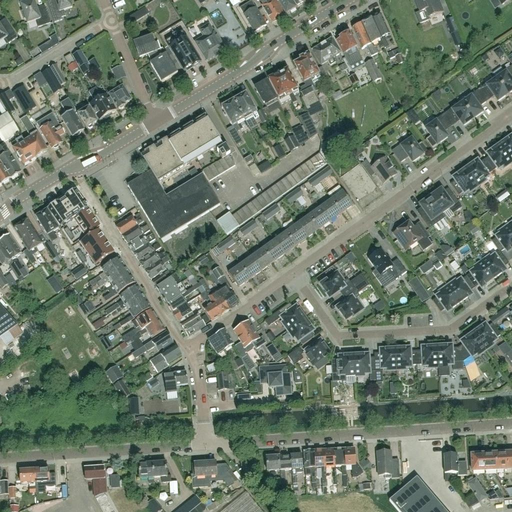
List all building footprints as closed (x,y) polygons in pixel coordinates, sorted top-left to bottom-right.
[(26,0),(20,2),(21,4),(20,5),(22,12),(20,12),(23,20),(25,19),(27,24),(35,21),(37,28),(50,24),(44,8),(37,11),(33,0),(28,2),(26,0)] [(61,18),(65,17),(63,11),(71,8),(70,4),(72,3),(70,0),(54,0),(56,4),(48,7),(54,23),(61,21),(61,18)] [(227,0),(233,9),(241,5),(237,0),(227,0)] [(260,0),(264,5),(261,6),(272,24),(284,16),(274,0),(260,0)] [(276,0),(285,15),(296,8),(290,0),(276,0)] [(290,0),(296,8),(303,4),(301,0),(300,0),(290,0)] [(413,0),(419,12),(414,14),(418,25),(429,20),(428,18),(443,12),(438,0),(436,0),(428,3),(426,0),(413,0)] [(250,1),(239,8),(253,33),(265,26),(250,1)] [(128,17),(132,23),(132,24),(147,15),(144,8),(128,17)] [(379,15),(370,20),(379,40),(383,48),(384,49),(388,47),(384,38),(389,36),(379,15)] [(451,17),(444,20),(450,34),(457,31),(451,17)] [(362,24),(361,24),(372,49),(373,48),(375,47),(373,44),(376,42),(380,50),(383,48),(379,40),(370,20),(369,20),(367,19),(363,21),(362,24)] [(354,28),(352,29),(361,50),(366,47),(370,57),(376,54),(375,52),(373,48),(372,49),(361,24),(360,25),(357,24),(354,26),(354,28)] [(199,31),(203,38),(194,43),(206,63),(225,51),(213,31),(212,32),(208,25),(199,31)] [(0,41),(3,40),(6,45),(17,38),(8,26),(2,30),(0,27),(0,41)] [(168,40),(165,42),(183,72),(191,67),(192,68),(201,63),(182,32),(168,40)] [(45,44),(38,48),(41,55),(49,50),(58,44),(55,34),(49,38),(50,41),(45,44)] [(342,55),(348,67),(361,60),(348,35),(346,35),(344,34),(341,36),(340,39),(339,39),(340,41),(336,43),(343,55),(342,55)] [(152,63),(165,55),(162,50),(160,50),(157,43),(153,44),(151,38),(134,44),(139,58),(149,54),(152,63)] [(331,39),(321,45),(333,64),(334,63),(332,59),(340,54),(331,39)] [(314,50),(311,51),(320,66),(326,62),(329,66),(333,64),(321,45),(319,47),(318,45),(317,45),(313,48),(314,50)] [(80,50),(71,55),(75,62),(74,62),(78,68),(79,70),(88,65),(80,50)] [(403,63),(399,54),(393,57),(397,66),(403,63)] [(177,74),(165,55),(152,63),(149,64),(161,84),(177,74)] [(300,62),(293,66),(303,84),(305,86),(299,89),(301,92),(299,93),(302,98),(300,98),(312,125),(318,122),(315,116),(323,112),(319,105),(310,88),(313,86),(312,84),(322,80),(316,70),(315,70),(307,55),(301,59),(300,62)] [(363,64),(372,83),(380,79),(372,60),(363,64)] [(78,68),(74,62),(67,67),(70,72),(78,68)] [(344,64),(337,67),(340,72),(346,69),(344,64)] [(49,68),(49,69),(59,86),(65,83),(54,65),(49,68)] [(511,66),(503,72),(504,73),(496,80),(507,95),(511,91),(511,66)] [(125,78),(120,67),(111,70),(116,82),(125,78)] [(321,67),(316,70),(322,80),(330,95),(334,93),(330,85),(331,85),(321,67)] [(59,86),(49,69),(40,74),(53,95),(62,90),(59,86)] [(284,70),(277,74),(290,101),(292,105),(296,103),(292,96),(298,93),(296,89),(297,89),(287,71),(286,72),(284,70)] [(290,101),(277,74),(268,78),(269,80),(268,81),(281,106),(290,101)] [(354,74),(347,78),(351,86),(358,82),(354,74)] [(507,95),(496,80),(487,86),(486,84),(477,90),(486,102),(494,97),(497,102),(507,95)] [(255,88),(254,89),(262,104),(263,104),(266,108),(277,102),(266,83),(261,85),(259,84),(256,86),(255,88)] [(23,87),(11,94),(24,114),(36,107),(23,87)] [(118,110),(120,111),(122,109),(122,107),(124,106),(123,105),(130,101),(122,87),(108,95),(117,110),(118,110)] [(95,89),(91,91),(107,116),(115,111),(106,95),(100,98),(95,89)] [(470,98),(461,104),(472,120),(482,113),(478,108),(486,102),(477,90),(469,96),(470,98)] [(9,91),(3,94),(8,102),(13,98),(9,91)] [(107,116),(91,91),(88,93),(93,102),(88,105),(98,122),(107,116)] [(234,101),(233,101),(233,102),(245,122),(252,118),(254,120),(257,118),(261,125),(267,122),(261,110),(256,113),(245,94),(240,97),(238,96),(235,98),(234,101)] [(68,99),(60,104),(66,115),(60,119),(71,138),(73,137),(75,138),(79,136),(79,133),(83,131),(72,113),(75,111),(68,99)] [(233,102),(233,101),(232,102),(230,101),(226,103),(226,105),(221,108),(232,128),(226,131),(235,147),(242,142),(236,132),(239,130),(237,126),(245,122),(233,102)] [(8,102),(2,105),(8,115),(13,111),(8,102)] [(296,111),(301,108),(298,102),(292,105),(296,111)] [(451,109),(443,115),(452,127),(459,121),(463,126),(472,120),(461,104),(453,110),(451,109)] [(77,115),(85,129),(87,128),(89,129),(91,128),(91,126),(96,123),(87,108),(77,115)] [(6,113),(0,116),(0,140),(2,143),(13,137),(19,146),(12,150),(23,167),(28,164),(35,159),(24,142),(7,113),(6,113)] [(51,114),(35,124),(51,150),(52,149),(54,150),(57,148),(57,146),(61,143),(58,138),(63,134),(51,114)] [(452,127),(443,115),(434,121),(435,123),(425,130),(430,137),(425,140),(426,141),(427,140),(432,147),(436,144),(436,145),(447,138),(443,133),(452,127)] [(220,142),(205,116),(140,155),(150,172),(157,184),(218,147),(220,149),(216,152),(221,160),(202,172),(209,182),(234,167),(228,156),(230,155),(225,146),(220,149),(217,144),(220,142)] [(35,159),(40,156),(47,152),(25,118),(19,122),(30,139),(24,142),(35,159)] [(309,141),(317,135),(310,120),(301,124),(306,135),(309,141)] [(300,127),(291,132),(295,140),(304,136),(300,127)] [(289,152),(298,148),(292,136),(283,141),(289,152)] [(343,145),(337,136),(323,146),(329,155),(343,145)] [(511,138),(511,137),(499,145),(511,162),(511,161),(511,138)] [(0,163),(10,179),(20,173),(2,143),(0,140),(0,163)] [(420,145),(421,144),(421,143),(416,147),(411,140),(401,147),(400,145),(391,152),(400,164),(408,158),(412,163),(422,155),(421,154),(425,152),(420,145)] [(489,157),(484,160),(492,172),(497,168),(498,169),(502,166),(503,168),(511,162),(499,145),(490,152),(487,154),(488,156),(489,157)] [(285,157),(279,146),(273,150),(279,160),(285,157)] [(326,165),(319,155),(309,162),(316,172),(326,165)] [(253,161),(250,156),(243,160),(246,165),(253,161)] [(374,174),(382,185),(396,175),(384,159),(371,168),(366,161),(360,165),(370,177),(374,174)] [(474,163),(465,170),(477,187),(485,181),(484,179),(488,176),(487,175),(492,172),(484,160),(479,164),(478,163),(477,161),(474,163)] [(309,162),(304,165),(311,175),(316,172),(309,162)] [(0,183),(1,185),(10,179),(0,163),(0,183)] [(251,175),(257,172),(252,163),(247,166),(251,175)] [(311,175),(304,165),(299,169),(306,179),(311,175)] [(320,172),(313,177),(318,184),(325,179),(332,174),(327,167),(320,172)] [(299,169),(294,172),(302,182),(306,179),(299,169)] [(455,181),(450,185),(458,196),(463,193),(464,194),(468,191),(469,192),(477,187),(465,170),(456,176),(453,178),(454,180),(455,181)] [(157,184),(150,172),(127,186),(160,241),(219,206),(201,176),(165,197),(157,184)] [(294,172),(289,176),(297,186),(302,182),(294,172)] [(289,176),(284,179),(292,189),(297,186),(289,176)] [(318,184),(313,177),(307,182),(311,189),(314,187),(318,193),(322,190),(318,184)] [(292,189),(284,179),(279,183),(287,193),(292,189)] [(287,193),(279,183),(275,186),(282,196),(287,193)] [(282,196),(275,186),(270,190),(277,200),(282,196)] [(297,188),(290,193),(295,200),(300,197),(302,195),(298,189),(297,188)] [(440,189),(429,197),(441,214),(448,209),(452,214),(461,208),(452,195),(447,199),(440,189)] [(57,202),(47,209),(59,228),(60,228),(65,224),(73,219),(88,209),(87,208),(87,209),(86,208),(84,204),(74,190),(64,197),(64,198),(65,199),(58,203),(57,202)] [(270,190),(269,190),(231,217),(238,228),(277,200),(270,190)] [(290,193),(284,198),(289,205),(293,202),(295,200),(290,193)] [(330,201),(340,215),(352,207),(342,193),(330,201)] [(444,218),(429,197),(418,205),(425,215),(420,218),(428,230),(444,218)] [(330,201),(319,209),(329,223),(340,215),(330,201)] [(279,212),(275,205),(274,205),(268,210),(273,217),(279,212)] [(88,209),(73,219),(78,227),(93,217),(88,209)] [(329,223),(319,209),(307,217),(317,231),(329,223)] [(52,232),(58,229),(46,210),(42,213),(40,212),(35,215),(35,217),(35,218),(46,236),(47,236),(51,243),(57,239),(52,232)] [(273,217),(268,210),(261,214),(266,221),(273,217)] [(93,217),(78,227),(84,236),(99,226),(93,217)] [(131,218),(116,228),(115,228),(121,237),(137,227),(137,226),(143,222),(139,217),(133,221),(131,218)] [(307,217),(296,226),(306,239),(317,231),(307,217)] [(28,220),(20,225),(36,248),(43,243),(28,220)] [(252,221),(245,226),(250,233),(257,228),(252,221)] [(408,223),(392,234),(397,241),(405,251),(409,248),(416,243),(422,252),(431,245),(427,239),(429,237),(420,225),(413,230),(408,223)] [(36,248),(20,225),(14,229),(28,250),(22,253),(30,264),(35,261),(29,252),(36,248)] [(250,233),(245,226),(238,231),(243,238),(250,233)] [(306,239),(296,226),(285,234),(295,248),(306,239)] [(137,227),(121,237),(127,245),(142,235),(143,235),(149,231),(146,227),(141,230),(141,229),(139,230),(137,227)] [(511,248),(511,234),(506,227),(499,232),(500,234),(496,237),(496,238),(491,242),(498,252),(499,252),(500,253),(505,249),(507,252),(511,248)] [(98,229),(79,242),(86,253),(106,240),(98,229)] [(295,248),(285,234),(273,242),(283,256),(295,248)] [(142,235),(127,245),(133,254),(148,244),(154,240),(151,235),(145,239),(143,235),(142,235)] [(8,236),(0,241),(0,243),(12,261),(21,255),(8,236)] [(229,237),(222,242),(227,249),(234,244),(229,237)] [(106,240),(86,253),(94,265),(113,252),(106,240)] [(49,242),(44,245),(45,247),(44,248),(52,260),(58,256),(49,242)] [(227,249),(222,242),(215,247),(220,254),(227,249)] [(273,242),(262,250),(272,264),(283,256),(273,242)] [(12,261),(0,243),(0,263),(2,266),(9,262),(10,264),(9,265),(10,267),(9,268),(16,279),(17,279),(18,281),(23,278),(14,264),(12,261)] [(148,244),(133,254),(139,263),(154,252),(156,251),(155,251),(160,248),(157,244),(153,247),(151,248),(148,244)] [(439,260),(452,252),(449,247),(441,252),(439,248),(433,252),(439,260)] [(262,250),(251,258),(261,272),(272,264),(262,250)] [(380,251),(368,259),(376,269),(371,273),(380,286),(393,276),(396,280),(406,273),(397,260),(390,264),(380,251)] [(154,252),(139,263),(144,271),(166,257),(163,252),(158,255),(156,256),(154,252)] [(499,252),(498,252),(490,259),(489,257),(481,262),(493,280),(505,271),(503,268),(508,264),(500,253),(499,252)] [(168,261),(166,257),(144,271),(150,280),(166,270),(162,265),(168,261)] [(261,272),(251,258),(239,266),(249,280),(261,272)] [(98,276),(88,283),(90,287),(96,283),(96,284),(123,266),(118,259),(101,270),(103,273),(98,276)] [(416,267),(421,274),(432,267),(427,260),(416,267)] [(448,263),(452,270),(457,268),(453,260),(448,263)] [(14,264),(23,278),(27,276),(18,262),(14,264)] [(471,274),(466,277),(474,289),(479,285),(481,288),(493,280),(481,262),(473,268),(474,270),(470,273),(471,274)] [(86,273),(81,266),(71,273),(76,281),(86,273)] [(123,266),(96,284),(99,288),(108,281),(112,287),(129,275),(123,266)] [(249,280),(239,266),(228,275),(237,288),(249,280)] [(218,268),(212,272),(212,273),(222,288),(217,292),(229,311),(239,305),(230,292),(232,291),(218,269),(218,268)] [(183,274),(186,279),(191,276),(188,271),(183,274)] [(329,298),(331,297),(344,287),(341,283),(343,282),(337,273),(319,285),(327,296),(329,298)] [(152,282),(155,287),(166,279),(163,274),(152,282)] [(169,277),(170,278),(153,289),(159,298),(161,297),(176,287),(181,284),(174,274),(169,277)] [(106,290),(109,295),(103,299),(105,303),(134,284),(129,275),(112,287),(106,290)] [(353,289),(365,280),(361,275),(349,283),(353,289)] [(53,277),(46,281),(55,295),(62,290),(53,277)] [(413,293),(422,287),(415,277),(406,283),(413,293)] [(474,289),(466,277),(461,281),(460,280),(456,283),(454,281),(447,287),(459,304),(471,295),(469,292),(474,289)] [(193,279),(188,282),(192,288),(197,285),(193,279)] [(369,286),(365,280),(353,289),(357,294),(369,286)] [(181,284),(176,287),(161,297),(167,305),(180,296),(186,292),(181,284)] [(167,305),(164,307),(170,315),(172,314),(186,305),(183,299),(188,295),(190,294),(190,293),(197,289),(201,294),(205,292),(201,287),(199,284),(197,285),(192,288),(186,292),(180,296),(167,305)] [(116,304),(104,312),(107,316),(115,310),(141,294),(136,286),(119,297),(121,301),(116,304)] [(459,304),(447,287),(439,292),(440,294),(436,297),(437,298),(432,301),(440,313),(445,309),(447,312),(459,304)] [(209,290),(205,293),(220,317),(229,311),(217,292),(212,295),(209,290)] [(205,293),(201,295),(199,297),(203,303),(205,301),(208,306),(203,309),(212,322),(220,317),(205,293)] [(141,294),(115,310),(117,314),(121,311),(126,308),(128,312),(145,301),(141,294)] [(82,303),(77,297),(71,300),(76,307),(82,303)] [(351,297),(338,307),(336,308),(345,322),(362,309),(356,300),(354,302),(351,297)] [(131,316),(118,324),(121,328),(133,320),(150,309),(145,301),(128,312),(131,316)] [(78,308),(83,315),(89,311),(85,303),(78,308)] [(289,304),(278,312),(264,322),(267,327),(280,318),(283,322),(282,323),(287,331),(304,319),(296,307),(293,309),(289,304)] [(186,305),(172,314),(178,322),(179,324),(187,319),(193,316),(186,305)] [(0,337),(17,326),(0,306),(0,337)] [(138,319),(131,324),(135,329),(133,330),(136,335),(138,334),(158,320),(151,311),(138,319)] [(205,327),(204,326),(196,314),(193,316),(187,319),(196,333),(205,327)] [(90,325),(93,331),(105,324),(101,318),(90,325)] [(196,333),(187,319),(179,324),(188,338),(196,333)] [(313,331),(304,319),(287,331),(293,339),(294,337),(297,342),(298,341),(302,346),(313,338),(310,333),(313,331)] [(136,335),(123,343),(126,347),(140,338),(140,337),(147,333),(151,339),(164,331),(158,320),(138,334),(136,335)] [(248,323),(240,327),(251,344),(254,348),(255,350),(266,343),(262,337),(258,339),(248,323)] [(485,325),(482,327),(473,333),(485,350),(493,345),(491,343),(496,340),(495,339),(500,336),(492,324),(487,328),(485,325)] [(254,348),(240,327),(233,332),(240,343),(233,347),(241,359),(246,356),(244,354),(254,348)] [(225,331),(209,342),(218,356),(233,346),(225,331)] [(137,351),(131,355),(135,360),(140,356),(148,351),(154,348),(157,353),(162,349),(164,353),(174,346),(172,343),(166,333),(150,343),(137,351)] [(461,342),(462,344),(463,345),(457,349),(462,363),(463,362),(469,371),(476,366),(470,357),(471,356),(472,357),(476,354),(477,356),(485,350),(473,333),(461,342)] [(110,336),(101,341),(106,349),(115,344),(110,336)] [(318,342),(305,352),(308,356),(306,357),(312,366),(313,366),(317,371),(328,363),(324,358),(329,354),(322,344),(320,341),(318,342)] [(181,356),(174,346),(164,353),(149,363),(157,374),(168,368),(166,366),(181,356)] [(451,346),(436,347),(437,368),(438,377),(449,376),(448,365),(452,365),(452,363),(462,363),(457,349),(451,350),(451,346)] [(421,348),(422,351),(416,352),(417,366),(422,366),(422,367),(428,366),(428,368),(437,368),(436,347),(421,348)] [(303,354),(299,348),(287,357),(294,366),(304,359),(301,356),(303,354)] [(380,350),(380,353),(380,354),(373,354),(374,358),(375,372),(382,372),(381,369),(386,369),(386,371),(396,370),(394,349),(380,350)] [(409,349),(406,349),(394,349),(396,370),(405,370),(405,368),(410,368),(410,366),(417,366),(416,352),(409,352),(409,349)] [(364,355),(353,356),(354,377),(364,376),(364,374),(369,374),(369,373),(375,372),(374,358),(368,359),(368,357),(368,355),(364,355)] [(338,357),(338,359),(338,360),(330,361),(332,383),(345,382),(345,377),(354,377),(353,356),(338,357)] [(239,358),(233,362),(236,369),(243,365),(239,358)] [(112,382),(120,374),(111,365),(103,374),(112,382)] [(259,368),(260,385),(268,384),(268,389),(274,389),(275,399),(276,399),(276,397),(290,395),(289,375),(291,374),(286,374),(286,366),(259,368)] [(227,373),(217,375),(217,376),(219,391),(228,390),(235,390),(233,375),(227,375),(227,373)] [(473,377),(477,384),(484,380),(479,373),(473,377)] [(187,385),(186,374),(163,376),(166,394),(176,393),(175,387),(187,385)] [(148,384),(150,387),(157,383),(155,379),(148,384)] [(121,400),(130,395),(121,381),(113,386),(121,400)] [(211,403),(217,401),(214,393),(208,395),(211,403)] [(138,399),(128,399),(128,416),(139,416),(138,399)] [(345,467),(344,449),(334,450),(335,467),(341,467),(341,472),(342,472),(343,488),(346,487),(345,467)] [(354,449),(344,449),(345,467),(350,466),(351,479),(356,478),(362,474),(356,465),(355,465),(354,449)] [(334,450),(324,451),(325,468),(331,468),(332,479),(336,479),(335,467),(334,450)] [(325,468),(324,451),(314,452),(315,469),(320,468),(322,488),(325,488),(324,473),(325,473),(325,468)] [(315,469),(314,452),(303,452),(305,469),(310,469),(311,484),(311,489),(316,489),(315,469)] [(384,480),(399,479),(398,463),(391,464),(390,453),(376,453),(378,477),(384,476),(384,480)] [(507,453),(495,454),(496,471),(503,471),(503,474),(510,473),(510,470),(508,470),(507,453)] [(495,454),(483,455),(484,472),(496,471),(495,454)] [(457,455),(443,456),(444,483),(451,482),(450,474),(457,474),(457,476),(466,476),(466,464),(457,464),(457,455)] [(484,472),(483,455),(471,456),(472,472),(484,472)] [(301,456),(289,457),(291,470),(293,491),(297,491),(295,474),(303,473),(301,456)] [(266,459),(265,459),(266,472),(280,471),(279,457),(266,459)] [(289,457),(279,457),(280,471),(280,479),(281,486),(282,494),(286,493),(285,486),(284,471),(291,470),(289,457)] [(205,484),(204,478),(216,477),(215,463),(195,465),(196,485),(205,484)] [(153,478),(151,464),(138,465),(139,479),(147,479),(148,484),(153,484),(153,478)] [(165,464),(151,464),(153,478),(160,478),(161,483),(169,483),(171,483),(170,477),(166,477),(165,464)] [(93,498),(104,494),(102,480),(103,480),(102,468),(83,469),(84,481),(92,481),(93,498)] [(48,470),(34,471),(35,484),(35,488),(35,494),(41,493),(44,493),(44,492),(42,493),(42,486),(43,486),(55,485),(55,487),(56,487),(55,474),(48,475),(48,470)] [(35,488),(34,471),(19,471),(20,485),(29,484),(29,489),(35,488)] [(237,482),(229,472),(224,476),(231,487),(237,482)] [(118,476),(109,476),(110,489),(119,488),(118,476)] [(444,511),(416,478),(389,501),(397,511),(444,511)] [(474,481),(469,484),(468,485),(474,495),(464,502),(469,509),(479,503),(486,499),(486,498),(482,492),(475,481),(474,481)] [(170,483),(169,483),(169,495),(177,495),(176,482),(170,483)] [(15,487),(8,488),(8,499),(16,499),(15,487)] [(115,511),(119,510),(108,491),(104,493),(114,511),(115,511)] [(503,500),(501,496),(498,491),(494,493),(499,500),(503,500)] [(260,511),(244,492),(219,511),(260,511)] [(159,494),(158,500),(163,502),(167,498),(164,493),(159,494)] [(489,502),(498,501),(494,493),(486,497),(489,502)] [(174,511),(199,511),(204,508),(200,503),(194,496),(174,511)] [(207,511),(225,503),(222,498),(205,507),(207,511)] [(153,500),(146,506),(150,511),(160,511),(162,511),(153,500)]
